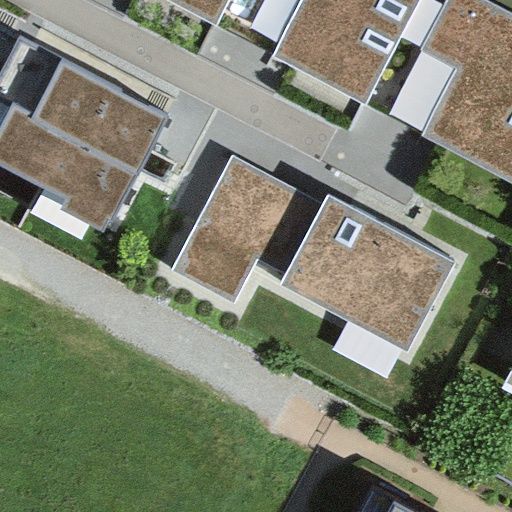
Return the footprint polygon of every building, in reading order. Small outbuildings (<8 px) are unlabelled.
[(237,0),(148,0),(218,36),(237,0)] [(309,0),(290,37),(277,63),(364,107),(419,0),(309,0)] [(511,20),(471,0),(455,0),(427,55),(461,72),(439,116),(425,144),(511,188),(511,20)] [(41,124),(16,112),(0,144),(0,174),(73,211),(67,222),(110,243),(171,124),(125,101),(67,72),(41,124)] [(325,208),(235,161),(173,278),(238,312),(260,269),(282,280),(276,292),(408,362),(459,267),(330,199),(325,208)] [(456,511),(378,471),(356,511),(456,511)]
